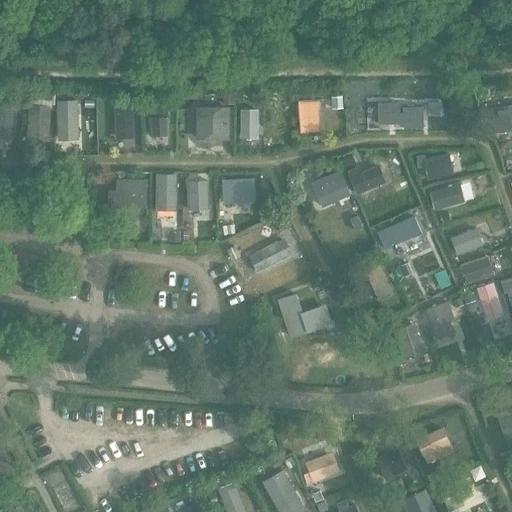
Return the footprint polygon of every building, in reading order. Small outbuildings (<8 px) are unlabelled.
[(223,96),(223,104),(234,104),(234,96),(223,96)] [(114,98),(116,139),(134,138),(132,97),(114,98)] [(341,97),(332,98),(333,108),(342,107),(341,97)] [(297,102),(298,108),(300,131),(320,130),(319,108),(326,108),(325,100),(297,102)] [(60,138),(77,138),(76,102),(58,103),(60,138)] [(439,103),(429,103),(429,113),(439,113),(439,103)] [(511,105),(492,109),(495,132),(511,128),(511,105)] [(0,106),(0,137),(11,138),(12,108),(0,106)] [(30,107),(29,138),(47,139),(48,108),(30,107)] [(286,107),(268,108),(269,133),(287,133),(286,107)] [(196,109),(196,112),(196,137),(211,137),(228,137),(229,109),(211,108),(196,109)] [(86,109),(87,138),(107,137),(105,109),(86,109)] [(257,137),(257,111),(242,110),(241,137),(257,137)] [(168,117),(151,117),(151,135),(168,135),(168,117)] [(426,165),(429,179),(454,174),(449,153),(427,158),(425,154),(416,157),(417,166),(426,165)] [(352,155),(343,159),(346,166),(355,163),(352,155)] [(349,171),(358,193),(385,182),(378,166),(362,172),(360,167),(349,171)] [(348,194),(339,172),(313,183),(322,205),(348,194)] [(158,207),(175,207),(176,176),(158,176),(158,207)] [(145,206),(146,180),(117,180),(116,206),(145,206)] [(208,181),(188,181),(188,209),(208,208),(208,181)] [(222,183),(223,202),(254,201),(253,181),(222,183)] [(463,199),(458,182),(428,191),(433,206),(463,199)] [(448,212),(441,215),(443,222),(451,220),(448,212)] [(358,215),(350,219),(355,231),(363,227),(358,215)] [(382,233),(388,246),(412,235),(406,221),(382,233)] [(233,227),(223,228),(224,236),(234,235),(233,227)] [(483,249),(476,233),(451,241),(457,258),(483,249)] [(178,234),(168,234),(168,243),(178,243),(178,234)] [(290,255),(283,240),(250,257),(257,271),(290,255)] [(236,247),(227,251),(232,261),(241,257),(236,247)] [(493,273),(488,257),(461,265),(466,282),(493,273)] [(408,263),(399,267),(404,277),(413,273),(408,263)] [(379,300),(393,293),(380,265),(365,271),(379,300)] [(445,270),(435,274),(441,289),(451,284),(445,270)] [(404,284),(411,299),(435,289),(428,274),(404,284)] [(305,290),(300,276),(271,289),(277,302),(305,290)] [(511,277),(500,281),(504,294),(508,292),(511,306),(511,277)] [(487,319),(503,314),(493,283),(477,288),(487,319)] [(473,293),(463,296),(466,304),(476,301),(473,293)] [(460,298),(453,300),(456,308),(463,305),(460,298)] [(447,302),(427,309),(437,339),(453,334),(449,321),(453,320),(447,302)] [(325,326),(319,308),(285,319),(290,337),(325,326)] [(414,324),(393,331),(402,357),(422,351),(414,324)] [(511,413),(508,415),(506,412),(498,415),(511,446),(511,445),(511,413)] [(452,451),(442,429),(417,440),(429,462),(452,451)] [(411,456),(406,445),(377,459),(387,479),(407,469),(402,460),(411,456)] [(309,473),(304,475),(308,485),(342,473),(335,451),(305,462),(309,473)] [(291,457),(284,461),(288,469),(295,465),(291,457)] [(283,471),(263,482),(280,511),(294,511),(303,507),(283,471)] [(437,471),(427,476),(431,484),(441,479),(437,471)] [(472,495),(466,481),(442,492),(449,510),(456,507),(455,503),(472,495)] [(218,489),(227,511),(244,511),(234,483),(218,489)] [(213,489),(205,491),(208,500),(216,497),(213,489)] [(435,511),(425,490),(403,501),(408,511),(435,511)] [(320,492),(312,495),(315,502),(323,499),(320,492)] [(177,511),(176,511),(202,511),(197,501),(195,502),(193,499),(175,508),(177,511)] [(324,502),(317,505),(319,511),(321,511),(327,510),(324,502)]
